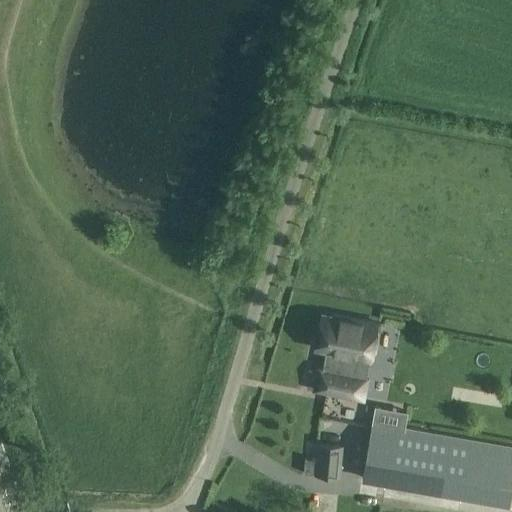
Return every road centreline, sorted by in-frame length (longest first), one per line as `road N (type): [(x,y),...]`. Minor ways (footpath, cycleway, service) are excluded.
road 1 (unclassified): [(166,511),(194,495),(209,465),(356,0)]
road 2 (track): [(319,108),(511,142)]
